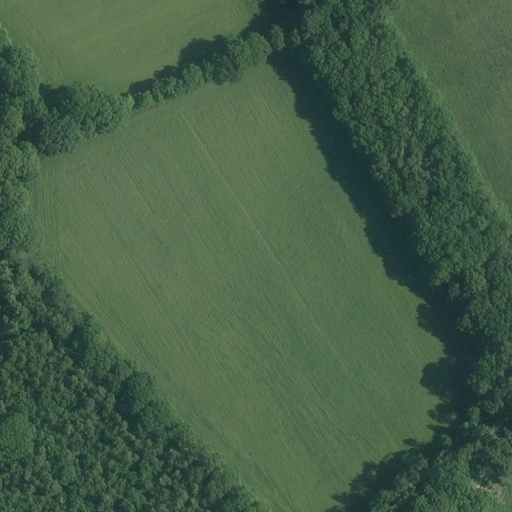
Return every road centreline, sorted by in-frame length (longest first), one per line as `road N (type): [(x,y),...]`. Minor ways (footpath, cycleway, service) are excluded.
road 1 (track): [(349,0),(0,147)]
road 2 (track): [(231,511),(0,264)]
